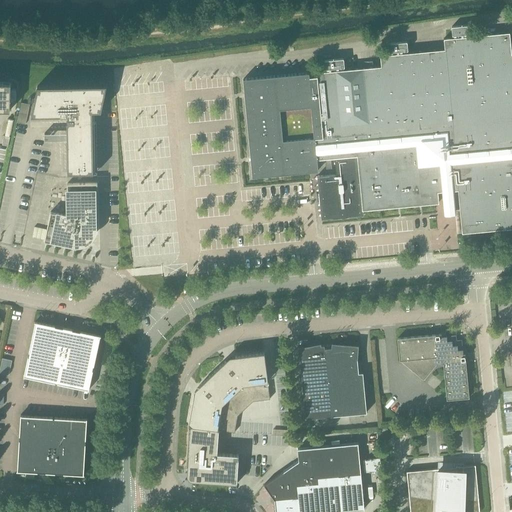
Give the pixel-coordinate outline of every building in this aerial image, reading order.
[(452,34),(471,32),(470,23),(451,25),(452,34)] [(509,31),(443,37),(444,48),(379,55),(380,65),(243,78),(253,177),(318,171),(317,159),(335,158),(336,174),(317,176),(319,193),(317,193),(318,201),(320,201),(321,219),(364,214),(364,210),(439,203),(438,192),(458,190),(462,233),(511,228),(511,52),(509,31)] [(406,41),(387,43),(387,52),(407,50),(406,41)] [(327,68),(346,67),(345,58),(326,59),(327,68)] [(0,110),(10,110),(11,83),(0,83),(0,110)] [(68,121),(67,121),(68,173),(97,172),(96,111),(101,111),(107,85),(37,86),(31,116),(68,115),(68,121)] [(11,134),(14,120),(8,118),(5,133),(11,134)] [(95,227),(98,227),(98,183),(68,183),(68,215),(51,212),(44,241),(74,247),(74,244),(77,244),(79,244),(82,244),(84,243),(87,242),(88,244),(92,241),(90,239),(92,237),(93,235),(94,232),(95,230),(95,227)] [(101,335),(61,327),(35,321),(35,322),(24,376),(25,377),(25,376),(88,390),(89,390),(100,336),(101,336),(101,335)] [(469,397),(465,354),(465,353),(463,354),(462,339),(457,340),(456,334),(442,336),(442,334),(398,338),(400,360),(401,360),(401,361),(424,380),(437,364),(443,363),(447,399),(469,397)] [(325,348),(324,345),(299,347),(301,368),(327,366),(325,348)] [(367,413),(363,372),(359,373),(356,345),(325,348),(327,366),(329,386),(332,416),(367,413)] [(217,429),(219,429),(235,432),(238,415),(253,401),(270,398),(269,385),(264,386),(264,382),(268,381),(264,352),(235,356),(236,359),(228,362),(226,360),(199,385),(201,388),(197,395),(194,395),(189,424),(192,425),(193,425),(193,424),(217,429)] [(327,366),(301,368),(303,388),(329,386),(327,366)] [(329,386),(303,388),(306,418),(332,416),(329,386)] [(84,474),(87,419),(86,419),(21,415),(22,415),(21,415),(17,470),(17,471),(84,475),(84,474)] [(237,484),(238,458),(239,454),(217,453),(219,429),(217,429),(193,424),(193,425),(192,425),(192,429),(189,429),(186,466),(189,466),(189,474),(193,474),(193,478),(200,478),(200,482),(237,484)] [(358,443),(298,449),(299,460),(264,484),(274,499),(297,497),(296,485),(318,483),(317,477),(361,473),(358,443)] [(476,465),(407,471),(410,511),(478,511),(480,511),(476,465)] [(297,497),(274,499),(275,511),(330,511),(364,509),(361,473),(317,477),(318,483),(296,485),(297,497)]
